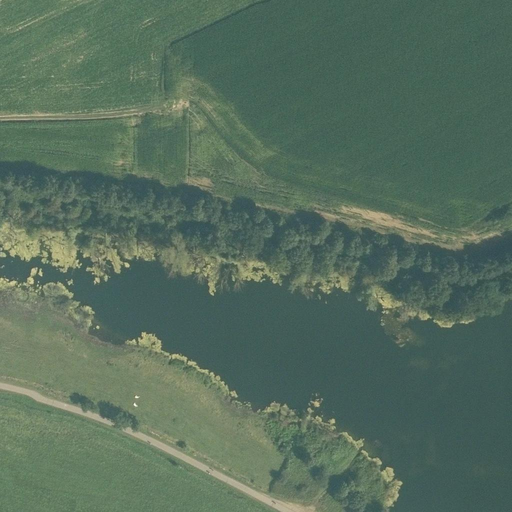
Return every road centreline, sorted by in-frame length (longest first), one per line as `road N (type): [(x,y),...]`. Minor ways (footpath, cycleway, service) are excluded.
road 1 (unclassified): [(0,385),(124,426),(293,511)]
road 2 (track): [(0,120),(127,114),(161,104)]
